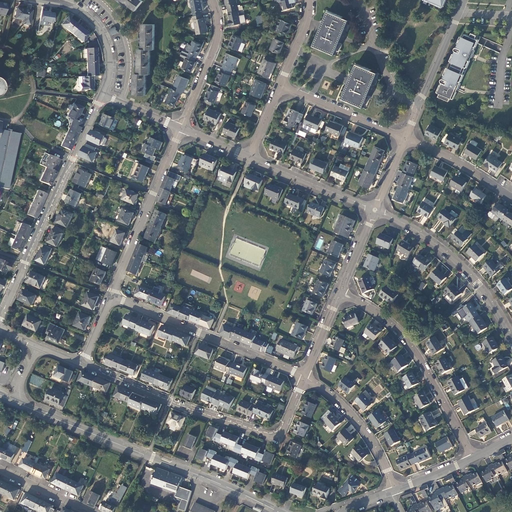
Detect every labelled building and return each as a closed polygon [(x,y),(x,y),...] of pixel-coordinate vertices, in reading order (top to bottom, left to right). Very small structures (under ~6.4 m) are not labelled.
[(121,0),(123,1),(125,3),(135,11),(142,1),(140,0),(121,0)] [(191,0),(194,16),(201,14),(201,11),(203,10),(201,0),(191,0)] [(228,5),(228,9),(238,7),(236,0),(225,0),(227,5),(228,5)] [(296,2),(295,0),(284,0),(283,0),(285,9),(293,7),(292,2),(296,2)] [(238,7),(228,9),(229,13),(230,20),(229,20),(230,26),(241,23),(238,10),(239,10),(238,7)] [(15,18),(22,19),(24,20),(23,23),(29,24),(32,11),(17,8),(15,18)] [(54,14),(42,11),(40,21),(53,23),(54,14)] [(329,11),(315,46),(334,54),(349,20),(329,11)] [(202,18),(201,14),(194,16),(193,16),(193,20),(194,20),(197,35),(208,33),(205,18),(202,18)] [(255,17),(257,24),(263,22),(261,15),(255,17)] [(61,25),(72,33),(78,26),(67,17),(61,25)] [(283,20),(280,26),(278,31),(287,35),(290,28),(292,24),(283,20)] [(134,83),(134,86),(134,91),(134,95),(146,95),(146,74),(150,74),(150,49),(154,49),(155,25),(143,25),(143,33),(142,37),(142,40),(142,45),(142,49),(141,49),(139,49),(138,54),(138,58),(138,62),(138,66),(138,71),(138,74),(134,74),(134,78),(134,83)] [(78,26),(72,33),(82,42),(89,34),(78,26)] [(111,36),(118,32),(115,26),(108,30),(111,36)] [(477,35),(472,33),(470,36),(465,34),(464,37),(461,37),(458,44),(459,44),(457,47),(456,48),(455,49),(455,50),(456,51),(454,54),(453,54),(450,61),(452,64),(450,69),(447,68),(444,75),(445,75),(444,79),(443,79),(442,80),(442,81),(442,82),(443,82),(441,86),(440,85),(437,92),(438,97),(449,101),(450,98),(453,99),(456,92),(455,92),(456,88),(458,89),(460,84),(459,83),(459,81),(461,82),(464,75),(461,73),(464,67),(467,68),(470,61),(468,60),(470,57),(472,58),(475,50),(473,50),(474,46),(476,47),(479,40),(476,39),(477,35)] [(239,50),(244,38),(234,35),(229,46),(239,50)] [(284,43),(275,39),(270,50),(280,54),(284,43)] [(182,53),(196,58),(197,55),(199,55),(203,45),(193,41),(191,45),(188,43),(186,50),(184,49),(182,53)] [(86,49),(87,62),(97,62),(97,48),(86,49)] [(195,61),(196,58),(182,53),(181,56),(186,58),(182,68),(191,72),(196,62),(195,61)] [(224,65),(223,68),(232,72),(233,68),(234,68),(238,58),(228,54),(224,64),(224,65)] [(276,63),(265,59),(259,72),(270,77),(276,63)] [(97,62),(87,62),(87,76),(93,76),(98,76),(97,62)] [(358,64),(343,98),(363,107),(378,72),(358,64)] [(232,72),(223,68),(221,71),(216,82),(226,86),(231,75),(230,75),(232,72)] [(182,93),(183,93),(188,79),(179,75),(173,89),(182,93)] [(93,76),(87,76),(81,76),(81,84),(79,84),(80,90),(93,90),(93,76)] [(267,84),(257,80),(251,93),(261,98),(267,84)] [(219,91),(220,88),(212,84),(210,88),(205,98),(206,99),(214,102),(215,103),(219,92),(219,91)] [(182,93),(173,89),(171,89),(166,102),(175,106),(179,96),(180,97),(182,93)] [(251,116),(255,105),(247,101),(243,112),(251,116)] [(73,119),(76,120),(82,108),(73,103),(72,105),(70,110),(67,116),(73,119)] [(208,108),(205,117),(212,120),(212,122),(217,124),(221,114),(208,108)] [(293,126),(299,112),(293,109),(289,118),(286,117),(284,123),(293,126)] [(299,126),(304,114),(299,112),(293,126),(298,128),(299,126)] [(111,130),(116,119),(104,114),(102,118),(103,119),(101,125),(111,130)] [(322,120),(308,114),(304,123),(303,126),(303,127),(315,132),(316,132),(317,129),(318,129),(322,120)] [(75,137),(82,123),(76,120),(73,119),(67,133),(75,137)] [(0,129),(0,126),(1,122),(0,121),(0,186),(8,189),(19,134),(0,129)] [(343,126),(330,121),(326,130),(339,135),(343,126)] [(240,127),(228,122),(224,132),(236,137),(240,127)] [(442,130),(430,124),(425,134),(437,140),(442,130)] [(93,130),(88,139),(100,145),(105,136),(93,130)] [(364,137),(349,131),(345,142),(359,147),(364,137)] [(69,150),(75,137),(67,133),(60,146),(69,150)] [(463,139),(450,133),(445,143),(458,149),(463,139)] [(163,143),(151,138),(148,145),(145,144),(142,152),(146,153),(145,157),(155,161),(156,158),(153,156),(156,148),(160,150),(163,143)] [(283,154),(288,143),(274,138),(270,147),(278,150),(277,152),(283,154)] [(476,159),(482,150),(476,146),(478,143),(473,140),(471,143),(470,143),(465,152),(476,159)] [(370,158),(380,162),(385,150),(375,146),(370,158)] [(85,147),(81,156),(93,162),(98,152),(85,147)] [(302,163),(306,153),(294,148),(290,158),(302,163)] [(187,173),(193,158),(190,157),(190,155),(187,154),(186,155),(183,154),(179,166),(182,167),(180,170),(187,173)] [(503,162),(490,154),(484,163),(490,167),(497,171),(503,162)] [(49,155),(44,166),(46,167),(54,171),(59,160),(49,155)] [(214,171),(218,160),(211,157),(210,158),(204,156),(200,165),(214,171)] [(328,163),(314,157),(310,167),(324,173),(328,163)] [(370,158),(365,169),(375,174),(380,162),(370,158)] [(403,172),(413,176),(418,164),(408,160),(403,172)] [(351,167),(341,163),(339,167),(335,165),(331,174),(345,180),(349,171),(351,167)] [(143,182),(149,168),(140,164),(134,178),(143,182)] [(237,172),(223,166),(219,176),(218,179),(218,180),(226,184),(228,181),(232,183),(237,172)] [(448,172),(435,166),(431,175),(443,180),(448,172)] [(50,186),(56,172),(54,171),(46,167),(40,181),(50,186)] [(369,188),(375,174),(365,169),(364,169),(358,184),(369,188)] [(86,188),(92,175),(81,170),(75,183),(86,188)] [(408,188),(413,176),(403,172),(398,184),(399,184),(408,188)] [(263,180),(249,174),(244,187),(252,190),(253,188),(259,190),(263,180)] [(175,180),(167,176),(162,188),(170,192),(175,180)] [(467,183),(456,176),(450,185),(461,192),(467,183)] [(283,190),(269,184),(265,194),(279,200),(283,190)] [(403,202),(409,188),(408,188),(399,184),(393,198),(403,202)] [(159,195),(156,201),(166,205),(171,192),(170,192),(162,188),(161,189),(163,189),(160,195),(159,195)] [(487,195),(476,188),(470,197),(481,204),(487,195)] [(76,207),(82,194),(73,190),(66,203),(76,207)] [(139,195),(127,190),(123,199),(131,203),(132,202),(135,203),(139,195)] [(38,191),(32,202),(41,206),(46,194),(38,191)] [(303,211),(308,201),(290,194),(286,204),(303,211)] [(428,217),(434,208),(423,201),(417,211),(428,217)] [(41,206),(32,202),(26,214),(35,218),(41,206)] [(319,218),(324,208),(312,203),(308,213),(319,218)] [(507,211),(508,210),(498,203),(492,212),(490,213),(488,215),(489,217),(494,219),(496,215),(502,219),(507,211)] [(134,214),(124,209),(119,221),(129,225),(134,214)] [(68,227),(74,214),(63,210),(57,222),(68,227)] [(458,215),(452,211),(450,214),(444,210),(438,218),(446,223),(445,224),(450,228),(456,218),(458,215)] [(157,211),(151,225),(161,229),(167,215),(157,211)] [(511,214),(507,211),(502,219),(511,225),(511,214)] [(355,221),(339,214),(334,226),(336,227),(335,232),(348,238),(350,233),(349,233),(352,226),(353,226),(355,221)] [(21,223),(15,236),(25,240),(31,227),(21,223)] [(161,229),(151,225),(145,238),(155,242),(161,229)] [(466,231),(462,227),(459,231),(455,228),(450,233),(454,236),(452,239),(462,247),(468,239),(472,234),(467,230),(466,231)] [(58,247),(65,230),(62,229),(60,232),(54,229),(48,242),(58,247)] [(121,246),(126,233),(117,229),(112,242),(121,246)] [(393,239),(381,234),(377,244),(389,249),(393,239)] [(25,240),(15,236),(14,239),(10,238),(7,245),(10,247),(10,248),(20,252),(25,240)] [(338,257),(344,245),(333,241),(328,253),(338,257)] [(414,249),(402,241),(397,250),(408,257),(414,249)] [(133,257),(142,261),(146,263),(148,257),(145,256),(148,248),(138,244),(133,257)] [(485,254),(475,244),(468,252),(477,261),(485,254)] [(118,253),(104,247),(99,261),(112,266),(118,253)] [(45,264),(51,252),(43,248),(37,261),(45,264)] [(413,263),(424,271),(431,262),(432,261),(432,260),(432,259),(431,258),(430,258),(429,258),(428,258),(426,259),(419,254),(413,263)] [(374,271),(379,259),(369,255),(364,266),(374,271)] [(133,257),(127,270),(137,275),(142,261),(133,257)] [(10,265),(0,260),(0,271),(4,273),(6,269),(8,270),(10,265)] [(330,277),(336,265),(326,260),(320,272),(330,277)] [(504,267),(500,262),(496,266),(492,260),(484,267),(492,277),(500,270),(504,267)] [(102,285),(107,272),(97,268),(91,281),(102,285)] [(447,277),(437,268),(430,277),(440,285),(447,277)] [(41,288),(46,277),(33,272),(31,277),(30,276),(27,282),(41,288)] [(374,290),(368,277),(359,281),(364,294),(374,290)] [(511,289),(511,286),(506,278),(497,284),(505,294),(511,289)] [(323,297),(328,285),(319,280),(313,293),(323,297)] [(421,291),(426,285),(422,282),(417,288),(421,291)] [(462,293),(453,283),(444,291),(454,301),(462,293)] [(136,295),(149,301),(153,291),(140,286),(136,295)] [(399,295),(386,286),(380,295),(392,304),(399,295)] [(153,291),(149,301),(155,303),(155,302),(163,305),(166,297),(159,294),(160,291),(154,289),(153,291)] [(37,295),(25,290),(24,293),(22,293),(19,299),(33,305),(37,295)] [(99,297),(89,292),(83,306),(94,310),(99,297)] [(318,304),(308,300),(303,311),(312,315),(315,308),(316,308),(318,304)] [(479,315),(471,303),(464,308),(462,304),(456,309),(462,319),(466,316),(469,322),(470,321),(479,315)] [(168,313),(179,317),(182,308),(172,304),(168,313)] [(190,320),(194,310),(183,306),(182,308),(179,317),(185,320),(186,319),(190,320)] [(190,320),(200,324),(204,315),(194,310),(190,320)] [(91,317),(80,312),(75,326),(85,330),(91,317)] [(346,328),(359,323),(355,313),(343,318),(346,328)] [(42,321),(29,315),(24,325),(38,332),(42,333),(46,327),(41,324),(42,321)] [(204,315),(200,324),(211,328),(214,320),(204,315)] [(479,315),(470,321),(478,334),(488,328),(479,315)] [(137,330),(141,320),(132,317),(131,318),(127,317),(124,325),(137,330)] [(137,330),(137,331),(150,336),(155,326),(152,325),(151,326),(145,323),(146,322),(141,320),(137,330)] [(308,327),(298,322),(292,336),(303,340),(308,327)] [(49,338),(57,342),(59,338),(61,339),(65,330),(52,324),(48,333),(51,334),(49,338)] [(174,340),(177,331),(164,325),(159,336),(173,342),(174,340)] [(220,334),(231,339),(231,338),(235,329),(233,329),(224,325),(220,334)] [(380,333),(371,325),(365,332),(375,340),(380,333)] [(231,338),(241,342),(245,332),(236,328),(235,329),(231,338)] [(191,337),(177,331),(174,340),(187,346),(191,337)] [(241,342),(252,347),(255,339),(256,336),(245,332),(241,342)] [(344,341),(335,336),(330,348),(344,354),(346,349),(341,347),(344,341)] [(397,347),(388,337),(380,345),(389,355),(397,347)] [(443,349),(435,337),(426,343),(434,354),(443,349)] [(490,353),(499,348),(493,337),(483,342),(490,353)] [(262,351),(266,352),(269,345),(255,339),(252,347),(251,347),(262,352),(262,351)] [(299,347),(281,340),(276,351),(294,358),(299,347)] [(214,350),(201,344),(196,354),(210,360),(214,350)] [(107,364),(121,370),(125,360),(111,354),(107,364)] [(408,365),(401,355),(392,361),(399,371),(408,365)] [(337,366),(335,365),(337,360),(327,356),(321,368),(331,373),(332,371),(334,372),(335,372),(337,366)] [(496,373),(508,367),(504,360),(502,356),(490,362),(496,373)] [(230,373),(233,365),(229,363),(230,362),(224,360),(224,359),(220,357),(215,367),(225,372),(226,371),(230,373)] [(455,368),(451,360),(447,362),(445,358),(436,363),(442,374),(455,368)] [(125,360),(121,370),(134,375),(138,366),(125,360)] [(247,369),(233,363),(233,365),(230,373),(229,374),(233,375),(233,374),(243,378),(247,369)] [(69,382),(73,372),(59,366),(54,377),(69,382)] [(156,383),(159,374),(147,369),(143,379),(149,381),(156,383)] [(265,385),(269,375),(265,374),(265,376),(259,373),(260,371),(255,369),(251,380),(261,384),(261,383),(265,385)] [(97,377),(83,372),(79,381),(93,387),(97,377)] [(419,384),(413,372),(403,377),(409,388),(419,384)] [(156,383),(155,384),(166,388),(166,387),(170,388),(173,380),(159,374),(156,383)] [(31,375),(29,383),(41,387),(43,378),(31,375)] [(273,377),(269,375),(265,385),(268,387),(280,392),(285,381),(273,376),(273,377)] [(506,392),(511,389),(511,375),(503,380),(507,387),(504,388),(506,392)] [(97,377),(93,387),(94,387),(93,390),(97,392),(98,389),(107,393),(111,383),(97,377)] [(455,395),(468,388),(463,378),(460,380),(458,377),(448,382),(455,395)] [(356,386),(345,378),(339,386),(349,394),(356,386)] [(196,390),(185,386),(182,395),(193,399),(196,390)] [(134,393),(119,387),(115,396),(130,402),(134,394),(134,393)] [(51,389),(47,398),(52,401),(52,402),(60,405),(64,395),(51,389)] [(211,403),(215,404),(220,395),(216,393),(206,389),(201,398),(211,403)] [(430,404),(424,393),(415,398),(421,409),(430,404)] [(134,394),(130,402),(129,404),(142,410),(143,408),(146,400),(134,394)] [(372,404),(363,394),(356,401),(365,411),(372,404)] [(69,397),(64,395),(60,405),(65,407),(69,397)] [(220,395),(215,404),(219,406),(219,405),(229,410),(234,400),(224,395),(223,397),(220,395)] [(475,410),(468,397),(459,402),(466,415),(475,410)] [(162,404),(147,398),(146,400),(143,408),(152,412),(151,413),(157,416),(162,404)] [(248,414),(251,416),(253,412),(255,408),(252,406),(252,405),(242,400),(237,410),(247,415),(248,414)] [(311,418),(317,405),(307,401),(302,415),(311,418)] [(255,408),(253,412),(270,420),(274,411),(261,405),(261,406),(257,404),(255,408)] [(377,428),(386,422),(378,411),(369,417),(377,428)] [(497,427),(509,420),(504,411),(492,417),(497,427)] [(427,430),(438,425),(436,420),(435,420),(430,412),(420,418),(427,430)] [(185,418),(172,413),(167,423),(181,429),(185,418)] [(341,423),(332,413),(324,421),(333,430),(341,423)] [(303,437),(309,425),(299,421),(294,433),(303,437)] [(481,438),(492,432),(487,423),(476,429),(481,438)] [(218,430),(211,426),(207,436),(214,439),(213,440),(221,443),(221,442),(235,448),(234,451),(241,454),(242,453),(256,459),(256,460),(263,463),(263,461),(271,464),(274,455),(267,452),(265,455),(259,453),(260,449),(246,443),(244,447),(237,444),(240,438),(225,432),(223,436),(217,433),(218,430)] [(354,439),(345,429),(338,436),(346,446),(354,439)] [(400,442),(393,430),(385,435),(392,446),(400,442)] [(192,449),(196,438),(188,434),(183,446),(192,449)] [(441,453),(453,446),(448,437),(436,443),(441,453)] [(22,450),(27,453),(32,441),(27,439),(22,450)] [(297,458),(301,446),(292,442),(287,454),(297,458)] [(368,455),(359,446),(351,453),(356,459),(359,463),(368,455)] [(2,448),(0,453),(0,456),(11,462),(15,454),(2,448)] [(410,454),(414,463),(418,462),(419,463),(430,458),(427,448),(410,454)] [(201,449),(197,458),(205,461),(207,457),(214,459),(212,464),(226,470),(228,465),(235,468),(234,473),(248,479),(250,474),(257,477),(255,482),(263,485),(267,475),(259,472),(260,470),(253,467),(252,469),(238,463),(239,461),(231,458),(230,460),(216,455),(217,452),(210,449),(209,452),(201,449)] [(496,453),(497,453),(500,460),(504,458),(502,454),(505,453),(503,449),(496,453)] [(411,465),(414,463),(410,454),(396,460),(400,470),(411,466),(411,465)] [(20,466),(32,472),(36,464),(34,464),(24,458),(20,466)] [(497,473),(498,475),(501,473),(502,475),(507,471),(502,462),(496,465),(495,464),(493,465),(497,473)] [(36,464),(32,472),(46,478),(50,470),(39,464),(37,463),(36,464)] [(482,472),(487,482),(492,479),(491,478),(495,477),(494,475),(497,473),(493,465),(492,463),(489,465),(489,467),(487,468),(488,469),(482,472)] [(177,493),(183,477),(158,468),(152,484),(177,493)] [(55,478),(52,483),(66,490),(71,480),(56,473),(54,478),(55,478)] [(288,478),(275,473),(272,483),(284,488),(288,478)] [(351,478),(359,485),(361,483),(351,473),(348,476),(351,478)] [(482,482),(477,473),(471,476),(470,475),(468,476),(467,474),(464,476),(464,478),(469,486),(472,484),(473,486),(476,484),(477,485),(482,482)] [(452,474),(445,478),(447,481),(450,480),(452,483),(456,481),(452,474)] [(353,493),(359,485),(351,478),(339,491),(345,496),(350,490),(353,493)] [(469,486),(464,478),(462,479),(462,480),(456,483),(461,493),(467,490),(466,489),(470,487),(469,486)] [(84,486),(71,480),(66,490),(79,496),(84,486)] [(307,488),(294,483),(291,492),(304,497),(307,488)] [(7,484),(2,494),(15,500),(20,490),(7,484)] [(331,489),(317,484),(313,493),(321,496),(321,497),(327,499),(331,489)] [(427,485),(420,488),(423,495),(427,494),(425,490),(429,489),(427,485)] [(440,489),(444,498),(448,496),(449,498),(452,497),(453,498),(458,495),(453,485),(447,488),(446,487),(444,488),(443,487),(440,489)] [(444,498),(440,489),(436,491),(437,492),(434,493),(435,494),(429,498),(436,511),(448,505),(444,498)] [(90,491),(86,499),(84,502),(95,507),(100,496),(90,491)] [(40,500),(27,493),(22,503),(35,510),(40,500)] [(118,507),(123,498),(115,494),(111,504),(106,502),(102,510),(104,511),(113,511),(117,507),(118,507)] [(40,500),(35,510),(40,511),(52,511),(53,511),(52,510),(54,506),(40,500)] [(417,505),(421,511),(429,511),(431,511),(427,502),(421,505),(420,503),(417,505)] [(215,511),(195,503),(190,511),(215,511)]
